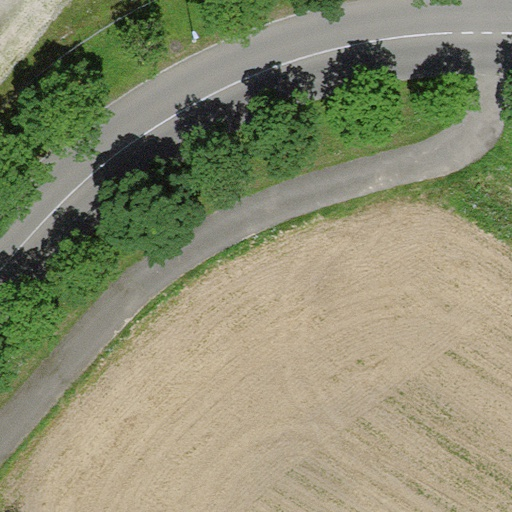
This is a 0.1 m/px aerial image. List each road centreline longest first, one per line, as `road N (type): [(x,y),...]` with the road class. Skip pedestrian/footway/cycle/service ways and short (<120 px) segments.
road 1 (track): [(0,436),(148,273),(235,223),(336,181),(450,156),(491,100),(494,32)]
road 2 (unclassified): [(511,34),(376,43),(272,63),(136,137),(0,264)]
